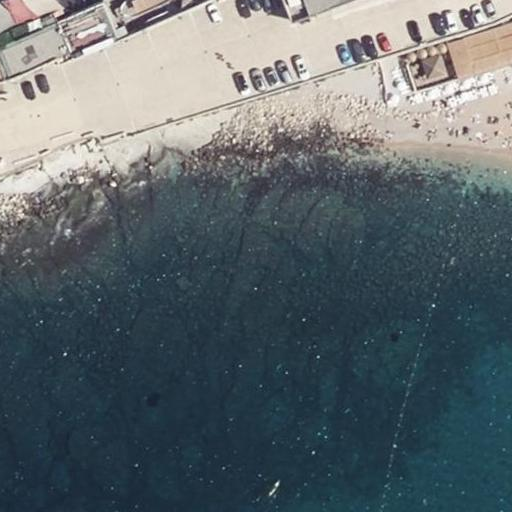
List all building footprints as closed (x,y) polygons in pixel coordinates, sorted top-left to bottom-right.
[(104,0),(58,21),(74,57),(103,46),(121,38),(104,0)] [(214,0),(220,13),(248,0),(214,0)] [(291,0),(302,26),(371,0),(291,0)] [(61,62),(74,57),(58,21),(55,14),(53,15),(51,13),(42,17),(43,20),(41,21),(43,27),(0,45),(0,65),(6,80),(58,57),(61,62)] [(0,35),(0,45),(43,27),(41,21),(43,20),(42,17),(0,35)] [(511,22),(446,42),(458,80),(511,63),(511,22)]
